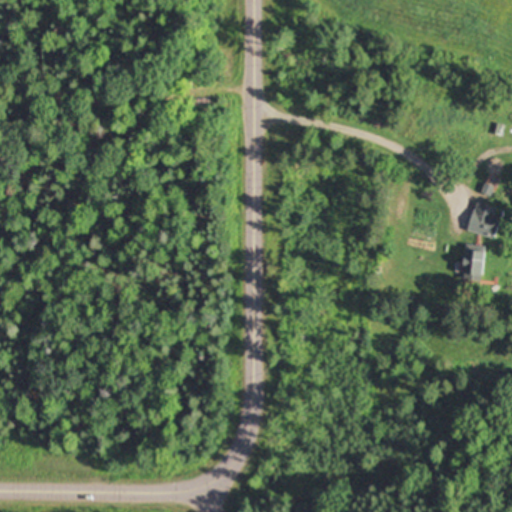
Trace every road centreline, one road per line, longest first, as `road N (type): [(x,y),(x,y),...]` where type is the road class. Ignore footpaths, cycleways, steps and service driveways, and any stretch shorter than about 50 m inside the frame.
road 1 (residential): [(216,477),(246,445),(254,410),(259,0)]
road 2 (residential): [(262,77),(313,133),(447,198),(480,228)]
road 3 (residential): [(0,488),(173,488),(216,477)]
